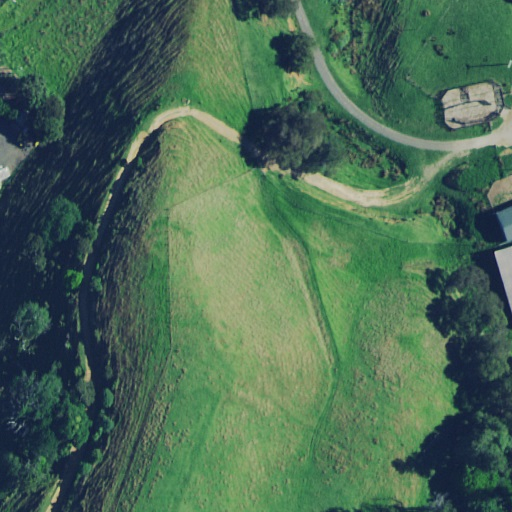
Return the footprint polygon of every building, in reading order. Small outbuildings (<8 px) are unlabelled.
[(37,118),(25,109),(16,122),(28,130),(37,118)] [(44,142),(39,138),(27,153),(32,157),(44,142)] [(0,182),(13,176),(9,166),(0,170),(0,182)] [(511,208),(496,215),(502,229),(507,242),(511,240),(511,208)] [(511,248),(495,254),(511,310),(511,248)]
